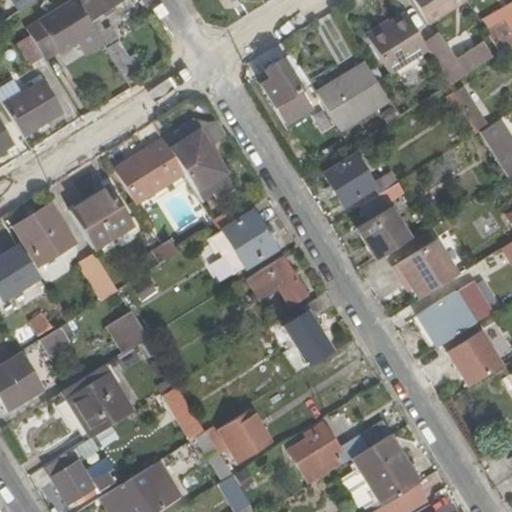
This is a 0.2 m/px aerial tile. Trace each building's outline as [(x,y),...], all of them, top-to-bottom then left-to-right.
[(94,33),(87,22),(74,0),(70,0),(35,22),(25,28),(30,37),(44,59),(44,60),(55,53),(57,56),(74,46),(81,58),(91,52),(102,45),(94,33)] [(122,0),(74,0),(87,22),(123,0),(122,0)] [(466,1),(464,0),(413,0),(428,24),(466,1)] [(427,52),(404,15),(389,25),(386,20),(364,35),(389,75),(427,52)] [(364,35),(386,20),(384,17),(361,31),(364,35)] [(511,46),(511,17),(503,24),(511,37),(503,43),(507,50),(511,46)] [(95,23),(101,42),(113,37),(107,19),(95,23)] [(44,59),(30,37),(18,45),(32,67),(44,59)] [(438,69),(449,87),(500,55),(489,38),(438,69)] [(300,87),(278,54),(269,60),(259,67),(264,76),(257,80),(272,103),(300,87)] [(383,92),(364,61),(315,92),(340,132),(389,102),(383,92)] [(0,104),(22,139),(42,126),(62,114),(40,80),(0,104)] [(393,86),(383,92),(389,102),(399,118),(409,111),(393,86)] [(477,132),(487,126),(462,86),(452,92),(477,132)] [(469,137),(477,132),(452,92),(449,87),(440,92),(469,137)] [(0,152),(11,146),(0,127),(0,152)] [(167,148),(181,172),(199,202),(216,192),(211,184),(224,175),(210,152),(196,130),(167,148)] [(136,154),(109,171),(130,204),(181,172),(167,148),(160,138),(136,154)] [(373,189),(352,156),(320,175),(331,192),(341,209),(373,189)] [(87,196),(66,210),(92,252),(132,226),(105,185),(87,196)] [(374,261),(409,240),(390,210),(402,201),(393,186),(356,209),(365,224),(356,230),(365,246),(374,261)] [(76,242),(51,203),(34,214),(12,228),(36,268),(76,242)] [(511,206),(501,213),(511,231),(511,206)] [(263,229),(251,208),(217,229),(243,271),(276,249),(263,229)] [(488,208),(475,217),(487,234),(501,225),(488,208)] [(151,251),(159,265),(213,231),(204,217),(156,248),(151,251)] [(511,234),(498,243),(509,263),(511,261),(511,234)] [(413,291),(419,301),(459,276),(436,240),(392,268),(396,276),(401,284),(406,280),(413,291)] [(0,303),(38,279),(17,246),(0,256),(0,303)] [(280,255),(244,277),(257,298),(276,287),(288,306),(306,295),(293,275),(280,255)] [(490,256),(464,273),(472,285),(498,269),(490,256)] [(408,294),(413,291),(406,280),(401,284),(408,294)] [(473,323),(488,314),(477,297),(469,302),(462,290),(417,318),(427,334),(436,349),(474,325),(473,323)] [(331,306),(323,293),(302,307),(305,313),(282,327),(306,365),(331,349),(321,333),(311,318),(331,306)] [(120,351),(146,333),(127,307),(102,325),(120,351)] [(42,313),(28,321),(36,334),(50,326),(42,313)] [(71,332),(65,323),(38,339),(45,349),(71,332)] [(479,333),(445,354),(455,371),(466,388),(500,367),(479,333)] [(0,405),(4,412),(34,392),(14,360),(0,368),(0,405)] [(133,412),(104,366),(62,392),(90,438),(133,412)] [(159,393),(186,437),(202,427),(175,383),(159,393)] [(213,427),(203,433),(231,477),(241,471),(237,464),(271,444),(260,427),(250,410),(215,431),(213,427)] [(350,459),(388,435),(380,422),(339,448),(331,436),(323,423),(303,436),(305,440),(287,451),(307,485),(350,459)] [(231,477),(203,433),(193,440),(220,484),(231,477)] [(403,459),(388,435),(350,459),(379,507),(413,485),(418,482),(403,459)] [(48,478),(63,469),(58,458),(42,468),(48,478)] [(154,511),(185,493),(163,458),(117,488),(100,498),(107,509),(102,511),(154,511)] [(100,498),(117,488),(106,473),(91,483),(78,460),(63,469),(48,478),(66,506),(75,500),(81,509),(100,498)] [(248,504),(231,477),(220,484),(237,511),(248,504)] [(413,485),(379,507),(369,511),(403,511),(423,500),(413,485)]
